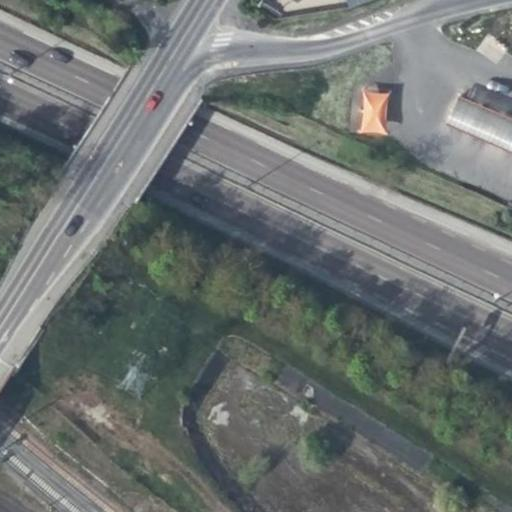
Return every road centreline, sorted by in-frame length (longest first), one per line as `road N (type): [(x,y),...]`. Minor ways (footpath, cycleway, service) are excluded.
road 1 (trunk): [(511,284),(0,41)]
road 2 (trunk): [(0,99),(384,281)]
road 3 (unclassified): [(158,74),(223,52),(329,43),(463,0)]
road 4 (secondary): [(0,328),(158,74)]
road 5 (unknown): [(438,58),(428,120),(442,136),(511,161)]
road 6 (trunk): [(384,281),(511,365)]
road 7 (trunk): [(384,281),(511,340)]
